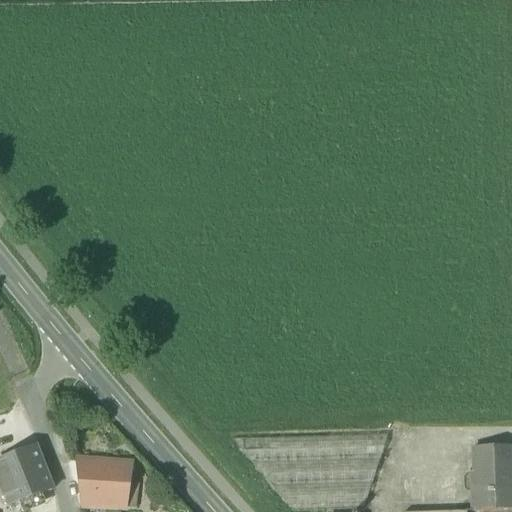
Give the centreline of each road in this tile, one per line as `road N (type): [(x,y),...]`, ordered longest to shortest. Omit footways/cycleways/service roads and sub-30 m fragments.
road 1 (tertiary): [(74,356),(212,511)]
road 2 (residential): [(74,356),(30,399),(68,511)]
